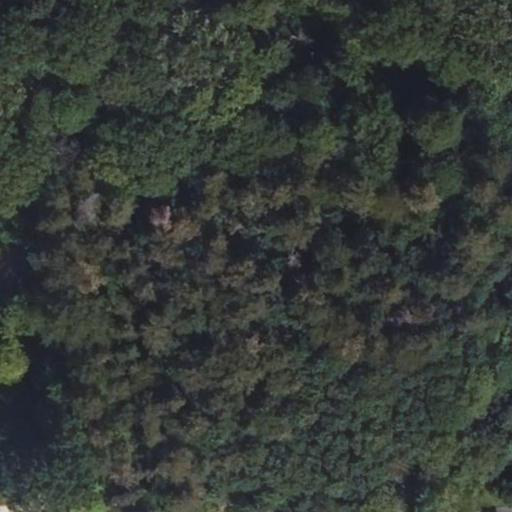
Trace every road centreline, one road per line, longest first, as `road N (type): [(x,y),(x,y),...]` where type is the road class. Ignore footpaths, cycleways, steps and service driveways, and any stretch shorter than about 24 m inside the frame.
road 1 (track): [(511,56),(222,67)]
road 2 (track): [(222,67),(110,83),(0,81)]
